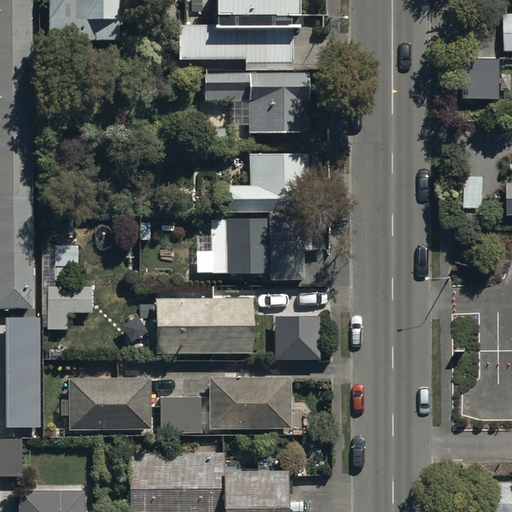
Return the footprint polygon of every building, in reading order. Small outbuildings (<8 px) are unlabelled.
[(0,0),(0,302),(33,302),(29,0),(0,0)] [(117,37),(116,0),(47,0),(47,37),(117,37)] [(211,19),(177,19),(178,55),(244,54),(245,67),(292,66),(292,23),(298,23),(298,14),(289,14),(289,6),(299,6),(298,0),(214,0),(215,16),(211,16),(211,19)] [(511,10),(503,11),(503,48),(511,47),(511,10)] [(500,59),(463,58),(462,98),(499,99),(500,59)] [(308,68),(202,69),(203,97),(231,97),(231,121),(247,121),(247,128),(300,128),(300,98),(308,98),(308,68)] [(198,126),(199,146),(227,146),(227,126),(198,126)] [(307,150),(248,149),(248,176),(222,176),(221,215),(210,215),(210,231),(195,231),(195,269),(268,270),(268,274),(303,274),(303,206),(306,206),(307,150)] [(77,262),(77,238),(54,238),(54,241),(40,242),(41,263),(53,263),(54,279),(67,279),(66,262),(77,262)] [(47,282),(46,324),(67,324),(67,308),(89,308),(90,283),(47,282)] [(251,292),(154,293),(155,350),(251,349),(251,292)] [(4,313),(4,365),(38,365),(38,313),(4,313)] [(320,317),(274,317),(275,360),(321,359),(320,317)] [(40,369),(4,369),(4,423),(40,423),(40,369)] [(208,372),(208,425),(290,424),(290,372),(208,372)] [(149,373),(67,374),(68,425),(150,424),(149,373)] [(199,392),(160,392),(160,430),(199,430),(199,392)] [(23,439),(0,439),(0,477),(23,477),(23,439)] [(222,449),(129,449),(129,511),(288,511),(289,463),(222,463),(222,449)] [(511,511),(511,477),(485,478),(484,511),(511,511)] [(18,487),(17,511),(83,511),(83,487),(18,487)]
